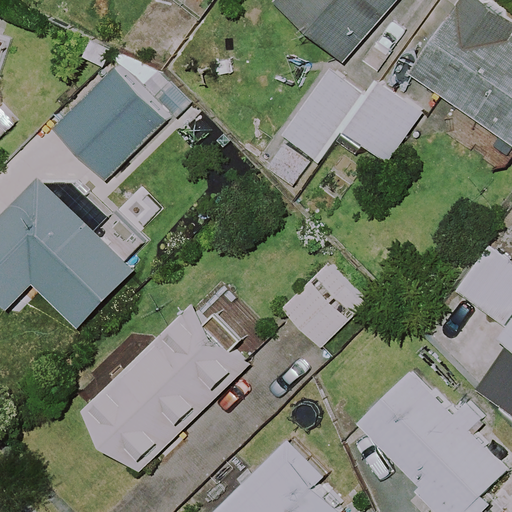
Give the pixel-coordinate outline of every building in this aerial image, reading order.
[(283,0),(281,3),(351,64),(406,0),(283,0)] [(511,32),(511,9),(498,0),(470,0),(414,80),(511,147),(511,34),(511,32)] [(187,127),(121,63),(54,132),(120,196),(187,127)] [(392,166),(429,114),(376,77),(368,88),(334,64),(260,170),(293,193),(315,162),(321,166),(345,132),(392,166)] [(0,146),(22,125),(0,102),(0,146)] [(139,267),(43,180),(0,227),(0,295),(14,308),(37,283),(85,327),(139,267)] [(511,330),(506,338),(511,342),(511,254),(492,241),(457,295),(511,330)] [(368,303),(330,264),(284,308),(322,348),(368,303)] [(256,339),(223,306),(212,317),(197,302),(87,410),(146,470),(257,363),(244,350),(256,339)] [(454,408),(416,363),(358,414),(442,511),(488,511),(497,505),(489,496),(511,475),(511,444),(469,395),(454,408)] [(373,511),(294,434),(217,511),(373,511)]
